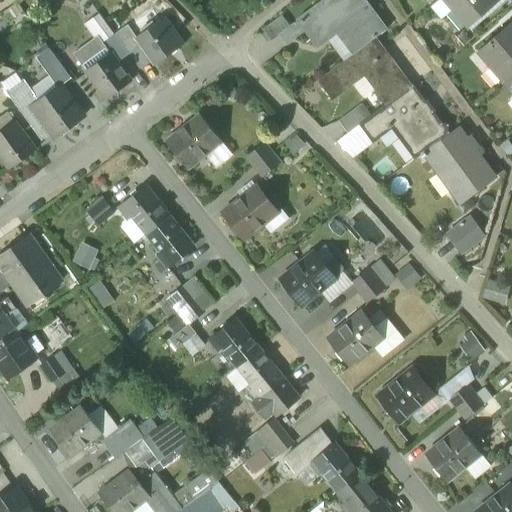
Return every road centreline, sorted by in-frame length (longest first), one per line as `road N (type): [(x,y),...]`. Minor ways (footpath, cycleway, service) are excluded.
road 1 (residential): [(129,130),(431,511)]
road 2 (residential): [(226,50),(511,352)]
road 3 (residential): [(0,218),(129,130)]
road 4 (residential): [(0,403),(79,511)]
road 5 (residential): [(129,130),(226,50)]
